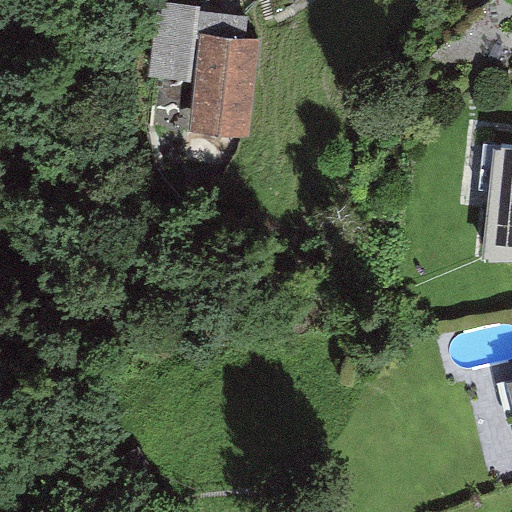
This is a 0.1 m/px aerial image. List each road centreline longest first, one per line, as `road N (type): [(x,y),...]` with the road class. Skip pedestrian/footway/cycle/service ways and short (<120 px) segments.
road 1 (track): [(86,511),(55,454),(59,425),(147,266)]
road 2 (track): [(147,266),(120,34),(130,0)]
